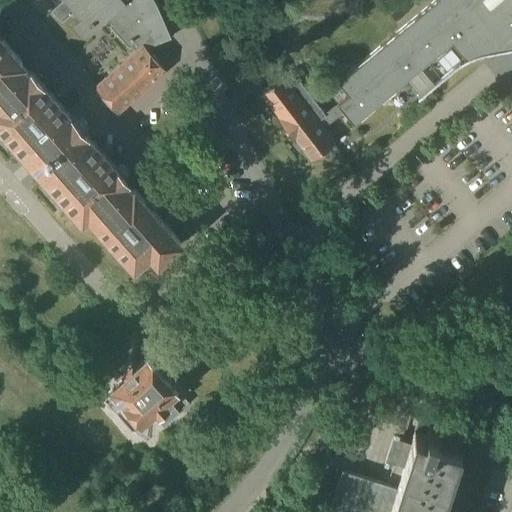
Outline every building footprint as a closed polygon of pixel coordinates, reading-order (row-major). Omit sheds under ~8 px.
[(62,0),(63,0),(51,11),(61,23),(73,12),(80,20),(73,26),(85,39),(107,19),(112,23),(109,25),(129,47),(131,46),(136,50),(96,85),(119,111),(164,71),(154,60),(156,58),(154,56),(152,57),(146,51),(154,44),(170,38),(171,38),(157,6),(160,5),(159,4),(157,5),(154,0),(62,0)] [(324,113),(331,122),(344,111),(354,122),(408,76),(413,82),(421,92),(417,95),(418,96),(422,93),(453,67),(464,60),(475,55),(487,52),(493,51),(498,50),(498,49),(498,48),(497,48),(496,46),(498,44),(500,43),(502,39),(504,35),(511,33),(511,0),(436,0),(340,81),(349,94),(324,113)] [(1,40),(0,39),(0,135),(15,153),(21,148),(47,179),(42,183),(67,211),(72,206),(82,218),(88,212),(96,222),(93,224),(122,257),(125,254),(134,264),(149,250),(158,260),(180,240),(152,209),(155,206),(156,202),(152,197),(147,197),(144,200),(134,188),(132,190),(123,180),(126,179),(124,177),(127,174),(128,170),(124,166),(120,165),(116,168),(30,71),(28,73),(20,63),(22,61),(2,39),(1,40)] [(332,141),(322,128),(331,122),(324,113),(292,71),(263,93),(281,116),(280,117),(296,137),(311,156),(332,141)] [(164,426),(179,412),(170,403),(181,393),(148,356),(135,368),(131,364),(123,372),(126,376),(117,385),(111,391),(103,397),(132,429),(141,421),(152,412),(164,426)] [(440,511),(462,446),(435,438),(437,432),(427,429),(425,435),(414,431),(396,487),(341,470),(327,511),(440,511)]
